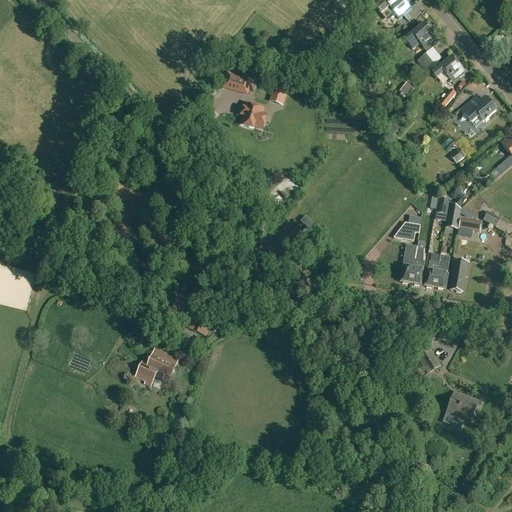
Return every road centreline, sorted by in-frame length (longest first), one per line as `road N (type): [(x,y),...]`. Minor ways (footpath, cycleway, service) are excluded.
road 1 (unclassified): [(272,245),(37,0)]
road 2 (residential): [(511,321),(329,291),(272,245)]
road 3 (tertiary): [(511,97),(429,0)]
